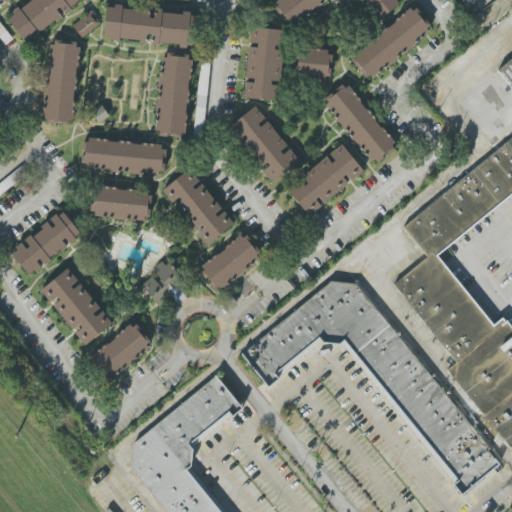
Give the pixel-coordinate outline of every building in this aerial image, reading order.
[(0,0),(0,6),(1,8),(9,0),(0,0)] [(7,20),(31,0),(78,0),(26,43),(7,20)] [(277,0),(325,0),(292,25),(290,22),(286,25),(274,8),(278,5),(276,1),(277,0)] [(396,0),(399,3),(377,20),(361,0),(396,0)] [(193,46),(103,37),(106,6),(196,16),(193,46)] [(371,78),(369,75),(366,77),(352,60),(355,57),(353,54),(410,8),(412,11),(416,8),(430,25),(426,28),(428,31),(371,78)] [(82,38),(100,23),(90,11),(72,26),(82,38)] [(0,38),(4,44),(11,39),(0,24),(0,38)] [(243,97),(250,27),(286,31),(281,101),(243,97)] [(72,121),(68,120),(67,124),(46,122),(46,118),(43,118),(50,44),(53,44),(54,40),(76,43),(76,46),(80,46),(72,121)] [(328,50),(327,54),(332,55),(331,63),(329,63),(328,69),(331,69),(330,77),(325,76),(324,80),(295,77),(299,47),(328,50)] [(158,135),(159,132),(155,131),(163,57),(166,57),(167,52),(189,55),(188,60),(192,60),(185,134),(181,133),(181,138),(158,135)] [(511,330),(511,446),(395,282),(428,255),(405,222),(511,134),(511,84),(500,68),(511,58),(511,194),(437,257),(492,324),(501,317),(511,330)] [(377,163),(374,159),(371,162),(324,104),(327,102),(325,98),(342,84),(345,88),(348,85),(395,142),(391,145),(395,149),(377,163)] [(109,117),(102,105),(92,112),(98,123),(109,117)] [(272,183),(230,126),(255,106),(298,162),(272,183)] [(158,175),(85,168),(85,164),(81,163),(83,141),(88,142),(89,138),(161,145),(161,149),(166,149),(164,171),(159,171),(158,175)] [(308,215),(287,189),(342,144),(364,171),(308,215)] [(206,245),(163,190),(188,169),(233,223),(206,245)] [(94,216),(94,212),(90,211),(92,191),(97,191),(98,186),(148,191),(148,195),(151,195),(150,217),(145,217),(144,221),(94,216)] [(11,254),(17,250),(15,247),(55,214),(57,216),(62,213),(80,233),(75,238),(76,239),(36,273),(34,271),(28,275),(11,254)] [(219,290),(217,287),(214,289),(200,272),(204,270),(201,266),(240,235),(242,238),(247,235),(260,252),(256,255),(258,258),(219,290)] [(185,284),(165,259),(153,268),(157,273),(141,286),(158,306),(185,284)] [(85,345),(40,290),(67,268),(112,324),(85,345)] [(241,354),(269,387),(280,379),(277,373),(320,338),(324,343),(340,345),(346,340),(460,481),(454,485),(464,495),(500,464),(357,285),(331,282),(241,354)] [(92,356),(129,324),(132,327),(136,324),(150,341),(146,345),(149,348),(113,377),(111,374),(108,377),(92,356)] [(216,375),(133,444),(131,470),(165,511),(220,511),(187,471),(191,469),(194,450),(189,445),(231,412),(234,417),(243,409),(216,375)]
